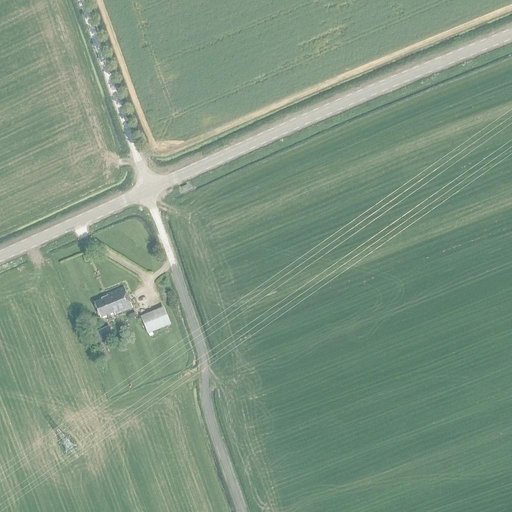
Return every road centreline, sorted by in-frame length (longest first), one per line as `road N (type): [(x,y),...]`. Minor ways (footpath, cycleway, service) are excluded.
road 1 (tertiary): [(148,189),(511,34)]
road 2 (unclassified): [(148,189),(81,0)]
road 3 (tertiary): [(0,256),(148,189)]
